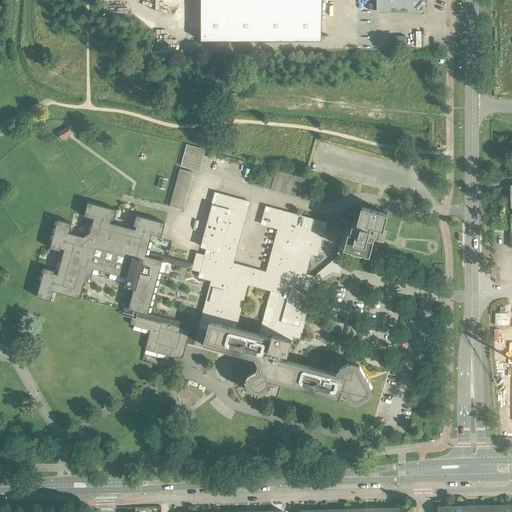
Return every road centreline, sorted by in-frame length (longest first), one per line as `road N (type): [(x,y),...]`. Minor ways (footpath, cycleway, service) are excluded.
road 1 (unclassified): [(473,293),(472,0)]
road 2 (tertiary): [(291,479),(422,479)]
road 3 (tertiary): [(421,465),(291,479)]
